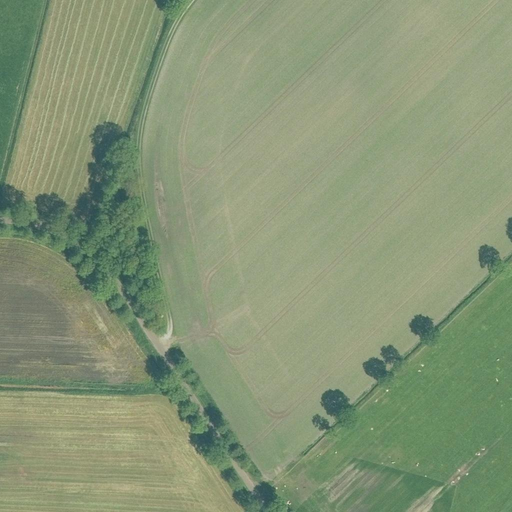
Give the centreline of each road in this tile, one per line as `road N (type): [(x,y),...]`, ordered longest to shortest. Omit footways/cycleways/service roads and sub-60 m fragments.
road 1 (unclassified): [(267,511),(109,272),(60,234),(0,220)]
road 2 (track): [(189,0),(139,121),(139,186),(168,327),(155,341)]
